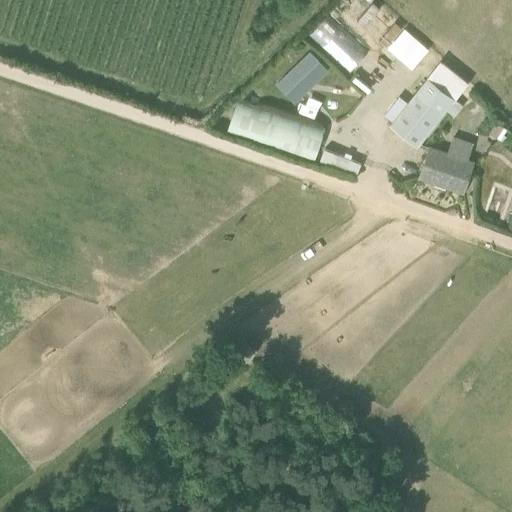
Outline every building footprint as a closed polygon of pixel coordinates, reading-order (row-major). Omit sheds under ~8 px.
[(369,0),(341,0),(339,2),(395,59),(411,43),(369,0)] [(327,14),(309,33),(350,69),(368,50),(327,14)] [(386,70),(394,61),(376,45),(368,54),(386,70)] [(287,95),(312,71),(320,79),(330,69),(311,50),(276,84),(287,95)] [(462,103),(427,76),(391,123),(416,143),(443,108),(452,116),(462,103)] [(369,96),(335,85),(323,119),(358,130),(369,96)] [(325,128),(236,98),(226,130),(314,159),(325,128)] [(443,151),(430,147),(420,177),(461,191),(472,161),(467,159),(471,149),(446,141),(443,151)]
